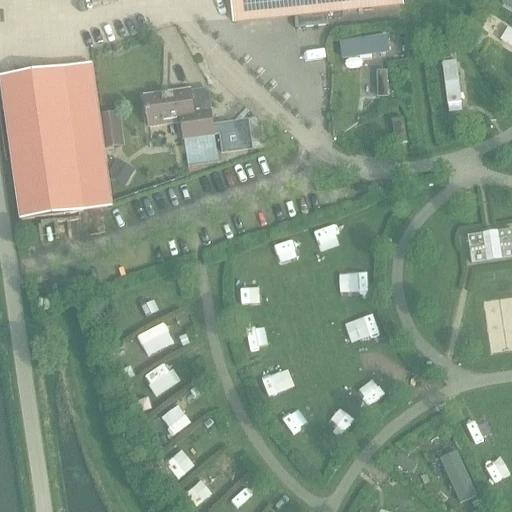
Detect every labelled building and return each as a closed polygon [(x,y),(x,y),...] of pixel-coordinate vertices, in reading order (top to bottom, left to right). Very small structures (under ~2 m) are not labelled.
[(398,0),(229,0),(232,22),(399,5),(398,0)] [(511,29),(508,26),(500,38),(511,46),(511,29)] [(478,31),(471,41),(479,46),(485,36),(478,31)] [(386,35),(341,41),(342,54),(388,49),(386,35)] [(448,46),(440,46),(441,59),(449,58),(448,46)] [(457,60),(442,62),(447,103),(462,101),(457,60)] [(90,64),(62,68),(82,211),(110,207),(105,174),(90,64)] [(82,211),(62,68),(0,76),(0,87),(19,220),(82,211)] [(389,83),(378,83),(378,93),(389,93),(389,83)] [(188,89),(143,95),(147,127),(180,122),(183,139),(213,135),(209,110),(192,112),(188,89)] [(378,94),(364,94),(364,104),(378,104),(378,94)] [(402,118),(392,120),(396,145),(407,143),(402,118)] [(222,153),(243,150),(241,132),(219,136),(222,153)] [(116,159),(105,174),(123,186),(133,171),(116,159)] [(511,229),(466,237),(470,265),(511,258),(511,229)] [(155,315),(147,293),(125,300),(132,323),(155,315)] [(171,344),(161,324),(136,337),(146,357),(171,344)] [(185,335),(179,338),(183,347),(189,344),(185,335)] [(122,345),(113,348),(115,355),(124,352),(122,345)] [(155,397),(179,381),(166,362),(142,378),(155,397)] [(128,387),(119,391),(122,400),(132,396),(128,387)] [(181,401),(166,412),(175,424),(190,413),(181,401)] [(179,451),(163,463),(172,474),(187,463),(179,451)] [(476,496),(456,451),(439,458),(460,503),(476,496)] [(398,454),(394,466),(403,470),(408,458),(398,454)] [(212,503),(228,487),(213,472),(197,488),(212,503)]
